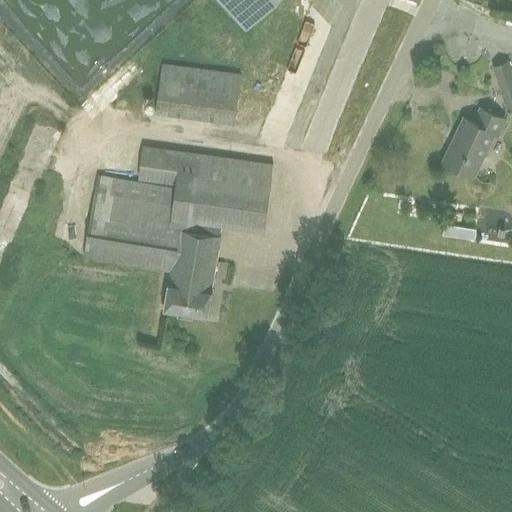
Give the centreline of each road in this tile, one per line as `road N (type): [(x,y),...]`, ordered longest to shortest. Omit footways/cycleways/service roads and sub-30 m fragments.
road 1 (unclassified): [(193,449),(231,415),(260,367),(431,0)]
road 2 (unclassified): [(193,449),(49,506)]
